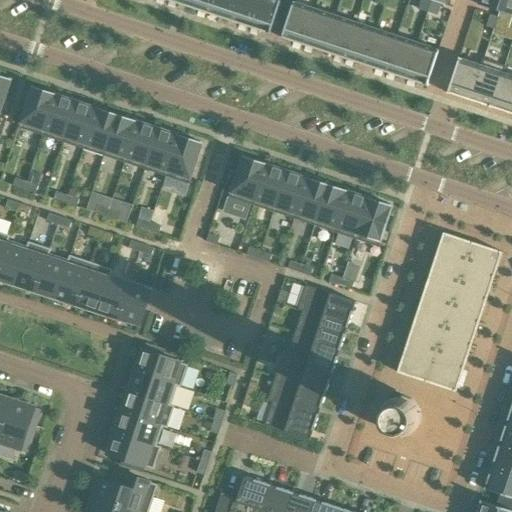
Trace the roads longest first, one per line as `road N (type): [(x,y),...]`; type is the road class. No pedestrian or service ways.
road 1 (residential): [(0,38),(427,179)]
road 2 (residential): [(433,125),(79,8)]
road 3 (residential): [(427,179),(332,468)]
road 4 (residential): [(49,511),(87,394),(0,365)]
road 5 (residential): [(458,508),(511,338)]
road 6 (residential): [(332,468),(458,508)]
road 7 (residential): [(468,0),(433,125)]
